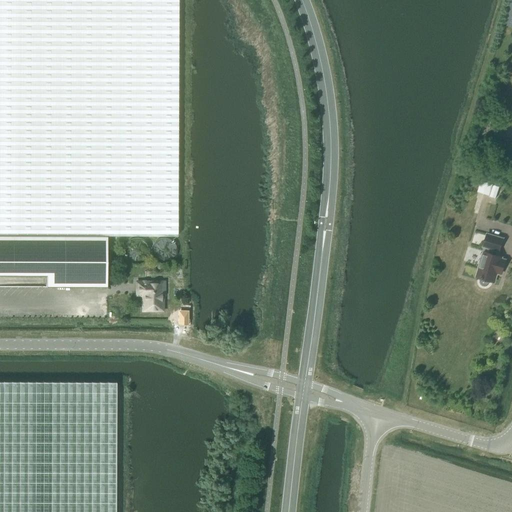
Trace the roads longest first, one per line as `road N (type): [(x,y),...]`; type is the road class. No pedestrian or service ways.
road 1 (unclassified): [(0,344),(159,347),(378,415)]
road 2 (unclassified): [(378,415),(497,446),(511,435)]
